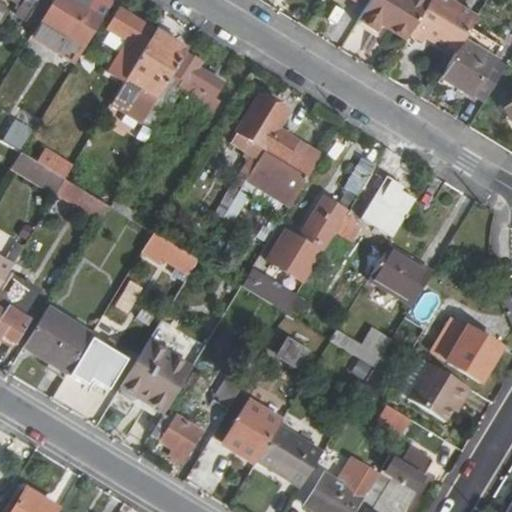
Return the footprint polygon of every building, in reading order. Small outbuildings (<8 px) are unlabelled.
[(50,0),(46,8),(42,14),(87,41),(101,17),(89,9),(95,0),(50,0)] [(98,0),(95,0),(89,9),(101,17),(108,6),(98,0)] [(427,0),(426,0),(369,0),(359,18),(375,28),(379,21),(405,37),(408,31),(427,0)] [(475,16),(451,0),(426,0),(427,0),(408,31),(424,41),(429,33),(455,49),(475,16)] [(116,9),(104,28),(122,40),(103,71),(117,80),(149,29),(116,9)] [(468,27),(440,73),(483,100),(503,66),(489,57),(497,45),(468,27)] [(153,31),(123,80),(134,86),(124,104),(144,116),(122,154),(135,161),(157,124),(147,117),(174,72),(177,74),(174,78),(179,82),(175,89),(212,112),(218,101),(212,98),(220,84),(195,69),(199,64),(184,54),(186,51),(153,31)] [(123,80),(113,97),(124,104),(134,86),(123,80)] [(259,98),(231,144),(251,156),(257,160),(262,151),(283,163),(295,143),(274,131),(285,113),(259,98)] [(295,143),(283,163),(297,172),(309,152),(295,143)] [(257,160),(245,179),(290,206),(307,178),(283,163),(262,151),(257,160)] [(362,158),(345,186),(358,194),(362,187),(375,166),(362,158)] [(375,166),(362,187),(374,194),(387,173),(375,166)] [(63,179),(55,192),(100,219),(108,206),(63,179)] [(376,204),(382,208),(359,245),(376,256),(416,191),(399,181),(391,195),(383,189),(378,197),(380,198),(376,204)] [(235,221),(246,195),(228,187),(217,213),(235,221)] [(350,208),(336,231),(349,239),(364,215),(350,208)] [(152,233),(137,259),(150,267),(165,241),(152,233)] [(301,280),(316,253),(284,233),(268,259),(301,280)] [(368,278),(412,305),(431,274),(387,247),(368,278)] [(0,284),(12,265),(0,257),(0,284)] [(248,275),(242,287),(285,314),(290,307),(258,287),(260,282),(248,275)] [(440,285),(429,303),(430,303),(447,314),(458,295),(440,285)] [(24,295),(14,312),(29,321),(39,304),(24,295)] [(430,303),(417,325),(425,330),(434,335),(447,314),(430,303)] [(0,340),(2,337),(15,345),(29,321),(14,312),(6,306),(3,313),(0,310),(0,340)] [(46,309),(26,343),(40,351),(36,356),(67,375),(90,336),(46,309)] [(447,322),(439,333),(456,343),(463,331),(447,322)] [(456,343),(444,363),(478,383),(500,347),(466,327),(463,331),(456,343)] [(295,329),(279,355),(299,366),(308,351),(301,346),(307,336),(295,329)] [(330,342),(374,368),(392,338),(379,330),(366,351),(336,332),(330,342)] [(439,333),(427,353),(444,363),(456,343),(439,333)] [(93,341),(71,377),(88,386),(91,381),(108,392),(126,362),(93,341)] [(165,415),(192,370),(148,343),(121,389),(123,397),(131,402),(138,399),(141,396),(147,398),(144,403),(165,415)] [(317,383),(343,399),(362,367),(352,361),(340,379),(325,370),(317,383)] [(426,364),(406,399),(444,422),(451,409),(455,403),(460,406),(470,390),(426,364)] [(230,373),(213,401),(228,410),(244,382),(230,373)] [(223,444),(257,463),(281,423),(248,403),(223,444)] [(455,403),(451,409),(457,412),(460,406),(455,403)] [(389,406),(381,419),(403,433),(410,420),(389,406)] [(167,412),(156,430),(152,436),(174,450),(170,457),(184,465),(206,428),(179,411),(175,417),(167,412)] [(279,427),(257,463),(274,473),(275,470),(289,478),(287,481),(301,489),(323,453),(279,427)] [(363,499),(359,506),(370,511),(376,502),(392,511),(401,511),(435,455),(411,440),(397,463),(392,460),(383,474),(379,472),(363,499)] [(326,476),(307,505),(317,511),(355,511),(363,499),(326,476)] [(25,489),(10,511),(58,511),(60,510),(25,489)] [(359,506),(355,511),(392,511),(376,502),(370,511),(359,506)]
